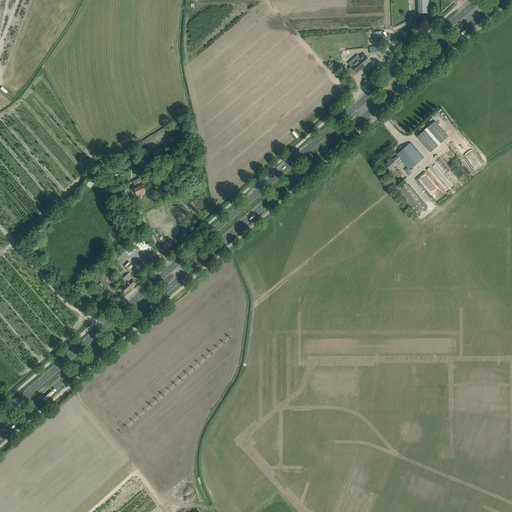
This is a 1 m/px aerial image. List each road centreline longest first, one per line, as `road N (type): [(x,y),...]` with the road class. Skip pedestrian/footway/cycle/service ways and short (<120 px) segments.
road 1 (primary): [(0,435),(476,19)]
road 2 (primary): [(468,8),(0,418)]
